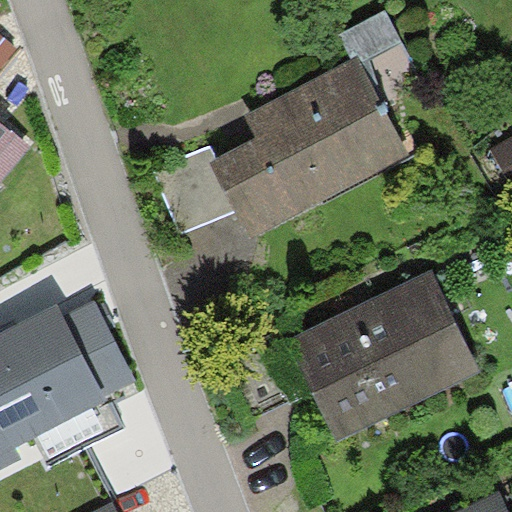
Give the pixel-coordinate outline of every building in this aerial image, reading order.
[(212,142),(233,183),(246,209),(396,133),(374,89),(418,67),(383,0),(373,0),(338,18),(351,45),(247,97),(258,119),(212,142)] [(0,69),(23,48),(1,25),(0,26),(0,69)] [(511,160),(511,115),(509,112),(479,135),(504,167),(511,160)] [(0,191),(38,151),(0,116),(0,191)] [(233,183),(212,142),(203,124),(141,155),(171,214),(233,183)] [(428,261),(288,330),(297,348),(330,416),(381,391),(375,378),(464,334),(428,261)] [(0,407),(85,365),(43,280),(0,301),(0,407)] [(267,362),(297,348),(288,330),(278,311),(212,343),(242,404),(279,386),(267,362)] [(127,330),(103,333),(108,380),(132,378),(127,330)] [(508,511),(495,484),(437,511),(508,511)]
